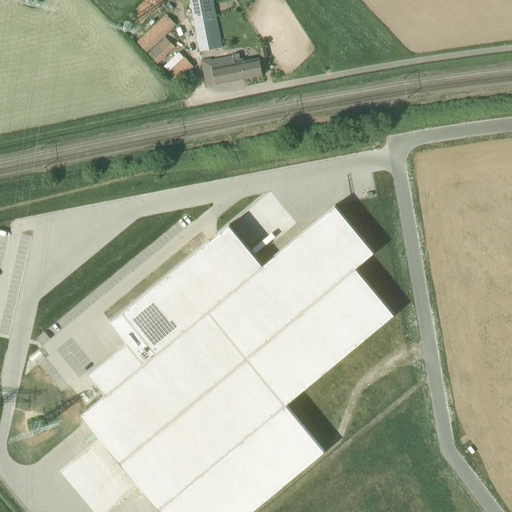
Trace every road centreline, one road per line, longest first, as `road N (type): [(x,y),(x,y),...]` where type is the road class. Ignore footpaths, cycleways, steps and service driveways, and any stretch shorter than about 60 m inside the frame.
road 1 (unknown): [(395,155),(278,161),(58,217),(27,256),(3,362),(2,440),(16,483),(43,511)]
road 2 (unclassified): [(511,125),(407,140),(395,155),(443,433),(449,454),(494,511)]
road 3 (unclassified): [(187,103),(511,48)]
